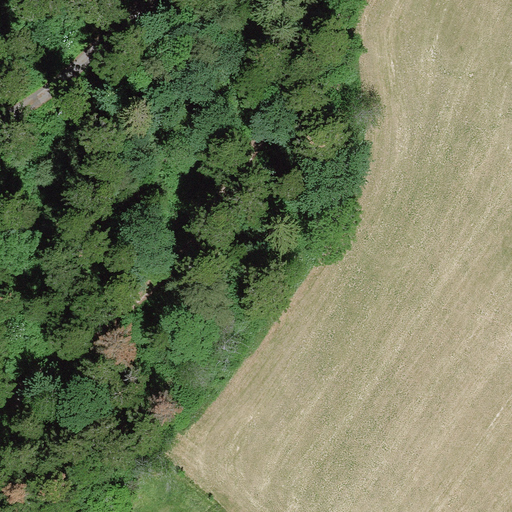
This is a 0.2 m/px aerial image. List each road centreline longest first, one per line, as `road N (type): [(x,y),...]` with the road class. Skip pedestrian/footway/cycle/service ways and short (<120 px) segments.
road 1 (track): [(340,0),(238,179),(178,262),(53,360),(0,420)]
road 2 (unclassified): [(156,0),(56,88),(0,124)]
